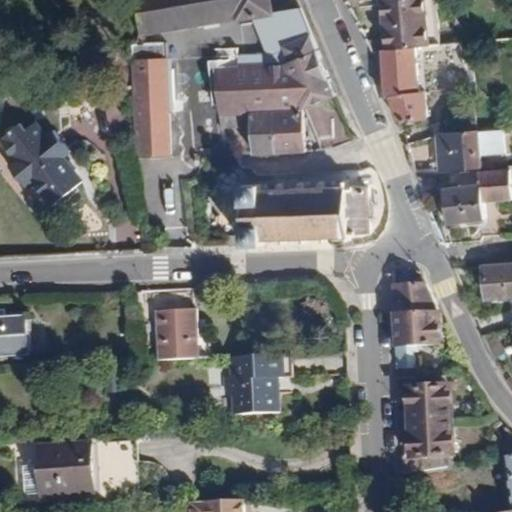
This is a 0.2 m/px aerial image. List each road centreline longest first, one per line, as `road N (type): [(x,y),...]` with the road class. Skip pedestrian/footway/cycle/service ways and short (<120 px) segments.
road 1 (residential): [(373,257),(160,273),(0,270)]
road 2 (residential): [(373,257),(384,511)]
road 3 (residential): [(421,228),(322,0)]
road 4 (residential): [(511,409),(475,354),(421,228)]
